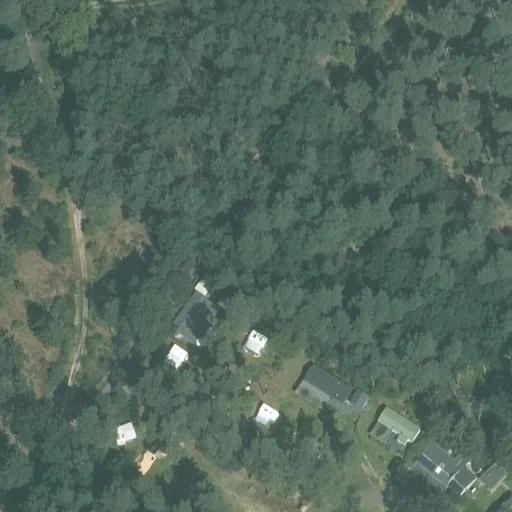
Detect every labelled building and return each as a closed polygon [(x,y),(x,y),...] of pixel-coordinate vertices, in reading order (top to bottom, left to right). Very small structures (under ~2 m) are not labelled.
[(209,308),(220,314),(227,303),(215,296),(209,308)] [(185,344),(194,354),(209,340),(199,330),(185,344)] [(267,336),(254,350),(271,366),(284,352),(267,336)] [(351,392),(313,369),(304,383),(342,406),(351,392)] [(358,393),(352,402),(362,408),(367,398),(358,393)] [(408,430),(387,453),(399,464),(420,440),(408,430)] [(134,459),(143,478),(160,470),(151,451),(134,459)] [(440,464),(437,461),(430,469),(433,472),(431,475),(438,481),(440,477),(449,485),(448,486),(461,498),(476,481),(463,469),(456,477),(447,469),(451,464),(444,459),(440,464)] [(511,511),(511,496),(496,511),(511,511)] [(182,504),(187,511),(195,511),(201,509),(194,498),(182,504)]
